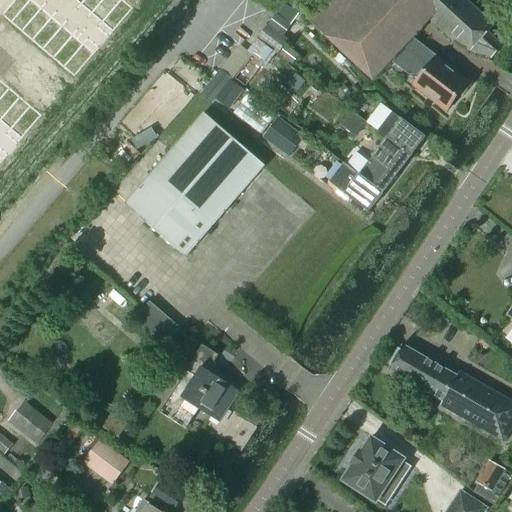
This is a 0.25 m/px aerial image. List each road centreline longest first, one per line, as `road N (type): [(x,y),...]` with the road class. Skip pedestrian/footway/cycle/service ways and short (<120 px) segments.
road 1 (residential): [(255,511),(511,130)]
road 2 (unclassified): [(0,258),(223,0)]
